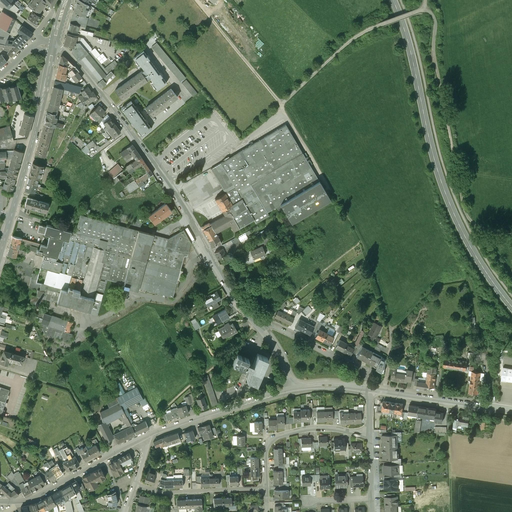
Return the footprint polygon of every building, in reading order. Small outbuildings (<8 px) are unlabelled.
[(13,3),(21,12),(27,5),(21,0),(17,0),(16,2),(15,1),(13,3)] [(36,12),(39,13),(46,3),(43,0),(30,0),(27,5),(28,5),(36,12)] [(86,3),(80,0),(76,0),(73,13),(85,16),(88,5),(86,3)] [(0,27),(3,29),(10,16),(2,11),(0,15),(0,27)] [(39,13),(36,12),(35,13),(33,11),(31,12),(28,18),(36,24),(42,15),(39,13)] [(70,22),(70,23),(85,27),(88,18),(73,13),(70,22)] [(3,29),(10,33),(15,20),(16,20),(10,16),(3,29)] [(70,22),(68,30),(94,37),(92,36),(93,33),(84,30),(85,27),(70,23),(70,22)] [(22,26),(17,32),(21,34),(28,39),(33,33),(22,26)] [(0,43),(4,44),(6,40),(10,33),(3,29),(0,27),(0,43)] [(79,43),(81,37),(67,33),(64,44),(73,47),(71,52),(78,61),(88,53),(79,43)] [(19,48),(28,39),(21,34),(14,41),(6,40),(4,44),(14,46),(15,45),(19,48)] [(11,57),(19,48),(15,45),(14,46),(4,44),(0,43),(0,46),(4,48),(4,49),(9,51),(7,53),(11,57)] [(156,43),(151,47),(180,82),(185,78),(156,43)] [(143,69),(140,72),(147,80),(150,78),(153,83),(152,84),(156,90),(166,83),(150,60),(143,50),(133,58),(139,66),(140,65),(141,66),(143,69)] [(88,53),(78,61),(97,84),(105,77),(110,71),(111,71),(113,69),(110,64),(105,69),(90,51),(88,53)] [(59,64),(66,66),(67,60),(62,56),(61,56),(59,64)] [(74,66),(67,60),(66,66),(67,66),(70,68),(69,70),(69,71),(70,70),(74,66)] [(59,64),(57,71),(65,73),(67,66),(66,66),(59,64)] [(78,71),(74,66),(70,70),(69,71),(68,72),(67,73),(68,74),(69,73),(72,76),(76,71),(78,71)] [(65,73),(57,71),(56,77),(65,80),(65,76),(66,73),(65,73)] [(76,71),(72,76),(71,76),(76,82),(81,78),(76,71)] [(147,80),(140,72),(115,90),(121,99),(147,80)] [(107,79),(105,77),(97,84),(101,88),(106,83),(104,81),(107,79)] [(186,80),(181,83),(193,97),(197,93),(186,80)] [(82,87),(65,83),(65,84),(66,84),(64,89),(69,90),(68,90),(78,93),(81,88),(82,87)] [(10,89),(13,99),(13,100),(14,100),(14,98),(18,97),(18,98),(21,98),(18,86),(13,88),(13,86),(9,87),(10,89)] [(53,86),(49,102),(58,104),(60,98),(62,88),(53,86)] [(1,88),(4,100),(5,101),(6,101),(6,100),(9,98),(10,99),(13,99),(10,89),(6,91),(5,87),(1,88)] [(92,92),(88,87),(84,89),(84,90),(80,92),(82,95),(81,96),(80,96),(78,97),(81,102),(84,100),(83,98),(86,96),(92,92)] [(177,97),(170,89),(145,108),(152,117),(177,97)] [(93,92),(92,92),(86,96),(89,101),(92,99),(97,97),(93,92)] [(151,128),(131,101),(121,108),(141,136),(151,128)] [(49,102),(47,111),(54,113),(56,114),(57,108),(59,108),(59,109),(60,107),(58,106),(58,104),(49,102)] [(105,112),(99,105),(89,114),(96,120),(96,121),(100,116),(105,112)] [(54,113),(47,111),(44,124),(53,126),(59,128),(60,124),(56,123),(57,118),(54,117),(54,113)] [(33,116),(24,113),(19,133),(28,135),(33,116)] [(108,129),(114,124),(110,118),(103,123),(104,124),(103,125),(104,126),(105,125),(106,127),(108,129)] [(53,126),(44,124),(39,139),(49,141),(53,126)] [(120,132),(114,124),(108,129),(105,131),(109,135),(111,134),(113,137),(120,132)] [(286,126),(221,165),(235,188),(238,193),(251,185),(303,154),(286,126)] [(11,131),(0,134),(0,142),(0,144),(14,140),(11,131)] [(45,157),(49,141),(39,139),(35,154),(45,157)] [(141,157),(132,144),(127,148),(120,153),(125,160),(132,155),(136,160),(141,157)] [(81,155),(74,145),(65,155),(69,159),(70,158),(73,161),(81,155)] [(7,159),(11,159),(20,161),(23,151),(14,149),(13,151),(12,154),(6,154),(7,159)] [(303,154),(251,185),(255,191),(267,212),(276,207),(319,181),(303,154)] [(141,157),(136,160),(131,164),(134,170),(141,166),(145,163),(141,157)] [(11,159),(8,168),(17,171),(19,171),(22,162),(20,161),(11,159)] [(43,165),(33,162),(29,176),(38,179),(39,179),(43,165)] [(114,178),(124,169),(118,163),(108,171),(114,178)] [(150,170),(145,163),(141,166),(144,170),(141,172),(142,175),(144,173),(150,170)] [(137,183),(141,180),(139,177),(135,180),(130,173),(134,170),(131,164),(125,167),(124,169),(114,178),(110,181),(114,185),(119,180),(125,186),(130,183),(132,186),(137,182),(137,183)] [(235,188),(221,165),(212,170),(225,193),(235,188)] [(1,174),(5,174),(7,175),(16,177),(17,171),(8,168),(7,172),(6,172),(0,172),(1,174)] [(152,174),(150,170),(144,173),(142,175),(139,177),(141,180),(142,181),(152,174)] [(16,177),(7,175),(6,178),(5,181),(14,184),(16,177)] [(38,179),(29,176),(27,183),(36,186),(38,179)] [(14,184),(5,181),(3,186),(1,186),(0,187),(12,191),(14,184)] [(319,181),(276,207),(278,211),(282,209),(291,223),(330,200),(319,181)] [(36,186),(27,183),(25,190),(30,191),(34,193),(34,192),(36,186)] [(241,199),(255,191),(251,185),(238,193),(241,199)] [(225,193),(215,199),(222,211),(223,210),(241,199),(238,193),(235,188),(225,193)] [(254,220),(267,212),(255,191),(241,199),(223,210),(226,215),(231,224),(230,225),(234,231),(245,225),(254,220)] [(48,203),(27,198),(27,197),(25,207),(25,206),(46,212),(49,203),(48,203)] [(154,224),(172,211),(165,203),(148,216),(154,224)] [(269,215),(267,212),(254,220),(256,223),(269,215)] [(213,228),(215,232),(217,231),(217,232),(230,225),(231,224),(226,215),(215,221),(218,225),(213,228)] [(209,223),(201,227),(203,230),(202,230),(208,241),(217,235),(215,232),(213,228),(218,225),(215,221),(209,224),(209,223)] [(221,243),(217,235),(208,241),(212,248),(217,244),(218,245),(221,243)] [(21,238),(12,236),(9,247),(18,249),(20,241),(21,238)] [(226,250),(240,242),(237,237),(221,246),(222,248),(225,252),(226,250)] [(225,252),(222,248),(214,253),(218,259),(226,255),(232,252),(234,250),(242,246),(241,244),(240,242),(226,250),(225,252)] [(262,246),(259,247),(260,248),(250,252),(251,254),(249,255),(249,258),(253,259),(260,256),(261,259),(264,257),(263,255),(265,254),(262,246)] [(254,262),(253,259),(249,258),(249,255),(251,254),(250,252),(249,248),(244,250),(245,264),(250,264),(254,262)] [(220,299),(216,291),(207,296),(209,299),(205,302),(207,306),(211,304),(214,308),(219,306),(216,301),(220,299)] [(42,332),(71,341),(73,333),(71,333),(74,320),(38,309),(36,314),(40,315),(38,321),(45,323),(42,332)] [(228,317),(224,310),(212,316),(216,324),(228,317)] [(286,314),(278,310),(275,317),(282,321),(286,314)] [(286,314),(282,321),(290,325),(294,318),(286,314)] [(2,322),(0,326),(5,327),(9,328),(11,321),(7,320),(6,323),(2,322)] [(307,323),(299,320),(295,327),(302,331),(307,323)] [(237,332),(232,323),(229,325),(228,323),(224,325),(224,326),(218,330),(220,334),(221,333),(223,336),(229,333),(230,335),(237,332)] [(307,323),(302,331),(310,335),(314,327),(307,323)] [(382,327),(374,323),(369,334),(372,336),(370,340),(378,344),(380,339),(376,337),(382,327)] [(327,334),(319,330),(315,338),(322,342),(327,334)] [(327,334),(322,342),(330,345),(334,337),(327,334)] [(346,344),(339,340),(335,348),(342,352),(346,344)] [(346,344),(342,352),(350,356),(354,348),(346,344)] [(380,352),(383,346),(377,344),(375,349),(380,352)] [(372,352),(362,347),(357,357),(367,362),(372,352)] [(24,356),(4,350),(3,353),(0,362),(8,365),(8,364),(11,365),(12,361),(21,364),(22,362),(24,356)] [(373,352),(372,352),(367,362),(377,368),(382,358),(383,357),(373,352)] [(257,383),(268,358),(257,354),(253,365),(247,362),(249,359),(237,354),(233,364),(245,369),(246,366),(251,369),(247,379),(257,383)] [(383,358),(382,358),(377,368),(376,370),(378,371),(381,372),(381,373),(382,373),(383,373),(383,372),(384,372),(384,371),(386,360),(382,358),(383,358)] [(441,367),(450,368),(451,359),(444,358),(443,363),(441,363),(441,367)] [(459,361),(451,359),(450,368),(458,370),(459,361)] [(459,361),(458,370),(468,371),(469,367),(466,367),(467,362),(459,361)] [(427,373),(436,374),(437,366),(428,365),(428,367),(426,367),(426,369),(427,369),(427,373)] [(397,369),(392,368),(390,380),(406,382),(407,380),(412,381),(413,372),(413,369),(408,369),(408,371),(407,371),(407,373),(406,373),(406,374),(396,373),(397,369)] [(471,374),(471,379),(479,380),(481,372),(469,371),(469,374),(471,374)] [(208,375),(203,379),(212,406),(218,404),(208,375)] [(435,383),(435,380),(426,379),(426,382),(422,382),(422,385),(425,386),(425,387),(434,388),(435,383)] [(479,387),(470,385),(469,393),(477,394),(479,387)] [(9,391),(0,387),(0,413),(1,414),(9,391)] [(127,418),(131,426),(132,426),(132,427),(135,426),(126,408),(143,399),(137,387),(117,397),(119,403),(124,413),(127,418)] [(203,397),(197,399),(200,409),(207,407),(203,397)] [(383,411),(389,412),(391,402),(383,401),(383,406),(381,405),(381,407),(382,407),(382,409),(382,411),(383,411)] [(124,413),(119,403),(100,412),(99,412),(104,422),(107,420),(107,421),(120,415),(124,413)] [(403,404),(396,403),(394,413),(400,414),(402,414),(402,412),(403,404)] [(185,405),(177,407),(177,408),(180,416),(188,413),(185,405)] [(408,414),(417,416),(418,406),(409,405),(408,414)] [(436,409),(418,406),(417,416),(431,418),(431,417),(434,418),(434,421),(442,422),(443,413),(436,412),(436,409)] [(167,420),(180,416),(177,408),(170,410),(171,412),(165,414),(167,420)] [(300,410),(300,412),(300,421),(309,421),(309,410),(300,410)] [(332,411),(324,412),(324,420),(332,420),(332,417),(332,411)] [(104,422),(99,412),(92,415),(95,426),(99,424),(107,442),(112,439),(104,422)] [(324,412),(316,412),(316,416),(316,421),(324,420),(324,412)] [(342,412),(339,412),(339,417),(340,423),(344,423),(349,423),(348,414),(348,413),(342,413),(342,412)] [(127,428),(131,426),(127,418),(124,413),(120,415),(123,420),(127,428)] [(360,413),(348,414),(349,423),(360,422),(360,413)] [(469,417),(459,415),(458,420),(457,424),(458,425),(468,426),(469,417)] [(489,421),(480,419),(478,430),(481,431),(481,429),(488,430),(489,428),(489,422),(489,421)] [(268,420),(268,424),(268,430),(269,430),(269,429),(277,429),(277,427),(276,420),(273,420),(273,421),(268,421),(268,420)] [(135,426),(132,427),(136,434),(149,428),(145,421),(135,426)] [(262,422),(254,422),(255,431),(262,431),(262,422)] [(212,436),(208,424),(202,426),(202,427),(198,428),(201,436),(204,435),(205,438),(212,436)] [(131,426),(127,428),(124,429),(123,427),(120,429),(121,431),(114,434),(118,443),(136,434),(132,427),(132,426),(131,426)] [(195,438),(192,430),(184,433),(187,441),(195,438)] [(169,435),(172,443),(180,440),(177,433),(169,435)] [(162,438),(165,446),(168,445),(172,443),(169,435),(162,438)] [(391,435),(382,436),(383,448),(397,447),(397,436),(391,436),(391,435)] [(244,436),(236,436),(237,441),(232,441),(232,445),(245,445),(244,436)] [(327,437),(318,437),(318,445),(324,445),(324,444),(327,444),(327,445),(327,437)] [(162,438),(153,442),(155,446),(160,445),(160,447),(161,447),(162,446),(165,446),(162,438)] [(311,438),(301,439),(301,447),(311,446),(311,443),(311,438)] [(344,439),(333,439),(334,450),(340,450),(344,449),(345,449),(345,444),(344,439)] [(361,444),(351,444),(351,448),(351,452),(351,456),(352,456),(353,456),(354,455),(354,454),(355,453),(354,452),(361,451),(361,444)] [(96,446),(96,445),(95,445),(87,450),(92,457),(100,452),(96,446)] [(92,457),(87,450),(86,447),(83,449),(82,447),(79,449),(81,454),(85,461),(92,457)] [(397,459),(397,447),(383,448),(383,460),(392,459),(397,459)] [(133,460),(129,453),(117,459),(121,466),(133,460)] [(69,459),(73,467),(79,464),(75,456),(71,458),(69,459)] [(258,457),(250,458),(250,467),(258,466),(258,457)] [(73,467),(69,459),(66,461),(63,463),(67,470),(73,467)] [(123,469),(122,469),(121,466),(117,459),(109,464),(110,466),(112,470),(115,476),(124,471),(123,469)] [(133,466),(133,460),(121,466),(122,469),(123,469),(127,468),(133,466)] [(51,468),(56,476),(62,473),(57,465),(53,467),(51,468)] [(398,465),(384,466),(384,474),(399,473),(398,465)] [(258,466),(250,467),(251,476),(259,475),(258,466)] [(56,476),(51,468),(49,469),(45,472),(50,480),(56,476)] [(102,471),(100,468),(83,477),(89,489),(98,485),(96,481),(105,477),(104,476),(105,476),(103,471),(102,471)] [(155,474),(148,471),(144,481),(148,482),(148,483),(152,484),(154,478),(155,474)] [(43,481),(48,478),(45,474),(42,472),(39,474),(39,475),(43,481)] [(166,474),(162,473),(160,480),(158,485),(160,486),(161,487),(161,486),(164,487),(173,487),(173,479),(166,479),(166,474)] [(335,474),(335,487),(336,487),(336,486),(339,486),(339,487),(347,487),(346,480),(346,475),(335,476),(335,474)] [(34,478),(39,486),(44,484),(43,481),(39,475),(34,478)] [(229,477),(229,481),(229,485),(238,484),(238,476),(229,477)] [(305,477),(301,477),(302,485),(310,485),(310,476),(309,476),(309,477),(305,477)] [(326,476),(319,476),(319,479),(319,480),(319,488),(329,487),(329,478),(326,478),(326,476)] [(356,476),(352,477),(352,480),(352,486),(362,486),(362,476),(362,477),(356,477),(356,476)] [(28,479),(27,480),(27,481),(29,484),(31,487),(32,490),(39,486),(34,478),(29,480),(28,479)] [(209,478),(200,478),(200,486),(209,486),(209,478)] [(209,478),(209,486),(218,485),(218,478),(209,478)] [(173,479),(173,487),(182,486),(182,479),(173,479)] [(390,480),(384,480),(384,489),(387,488),(388,489),(389,489),(389,488),(391,488),(398,488),(398,485),(399,484),(399,481),(398,480),(398,479),(390,480)] [(71,484),(74,491),(77,489),(79,488),(80,487),(79,485),(77,483),(76,481),(71,484)] [(32,493),(30,488),(31,487),(29,484),(22,487),(20,488),(22,492),(25,496),(28,495),(32,493)] [(60,490),(65,498),(67,497),(71,495),(75,493),(74,491),(71,484),(60,490)] [(11,485),(7,489),(3,486),(2,485),(0,487),(0,489),(8,497),(14,497),(19,494),(14,490),(15,489),(11,485)] [(97,492),(98,497),(111,492),(110,489),(108,490),(107,488),(106,489),(105,489),(97,492)] [(51,495),(56,503),(59,502),(64,499),(65,498),(60,490),(51,495)] [(115,491),(107,494),(108,500),(107,505),(110,505),(116,506),(117,499),(115,491)] [(108,500),(107,494),(97,498),(98,502),(103,504),(107,505),(108,500)] [(44,499),(43,500),(48,508),(54,505),(56,504),(56,503),(51,495),(47,497),(44,499)] [(78,500),(77,497),(74,499),(77,505),(76,505),(78,511),(81,511),(84,511),(81,504),(80,505),(78,500)] [(385,497),(385,506),(396,506),(397,506),(397,497),(385,497)] [(222,498),(213,499),(213,506),(222,506),(222,498)] [(222,498),(222,506),(231,505),(231,498),(222,498)] [(185,500),(186,507),(195,507),(195,511),(201,511),(201,499),(185,500)] [(36,503),(38,511),(39,511),(45,509),(48,508),(43,500),(36,503)] [(38,511),(36,503),(29,505),(30,511),(38,511)]
